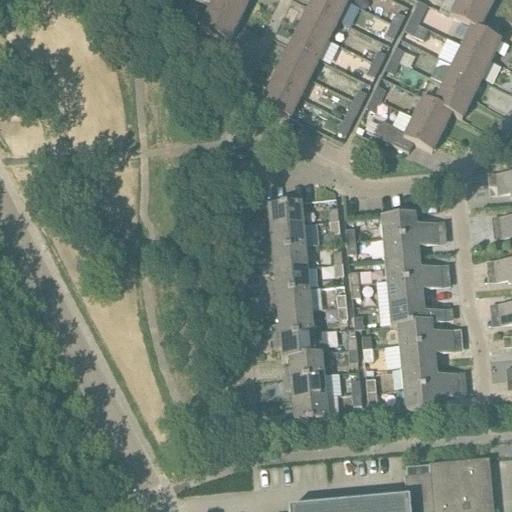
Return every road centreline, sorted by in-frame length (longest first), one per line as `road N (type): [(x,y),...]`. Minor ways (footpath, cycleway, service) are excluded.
road 1 (tertiary): [(156,511),(0,208)]
road 2 (residential): [(483,403),(456,173)]
road 3 (residential): [(258,159),(369,185),(456,173)]
